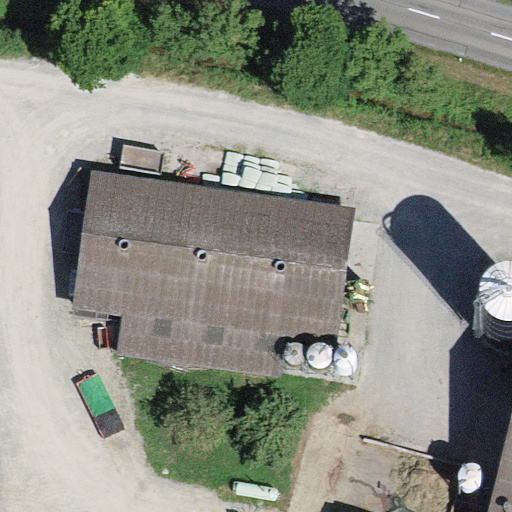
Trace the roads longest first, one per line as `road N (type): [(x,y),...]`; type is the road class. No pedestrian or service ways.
road 1 (track): [(511,169),(354,113),(0,63)]
road 2 (tertiary): [(369,0),(511,39)]
